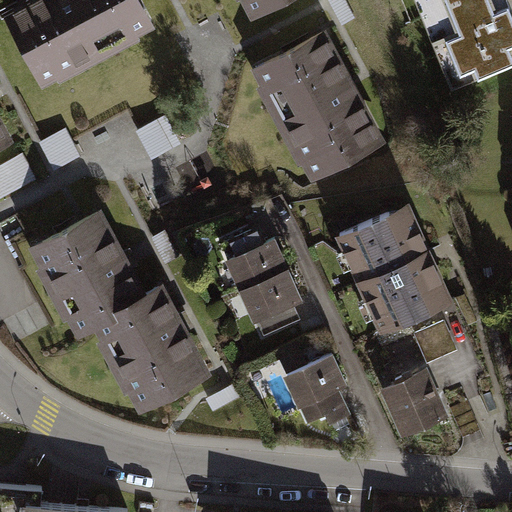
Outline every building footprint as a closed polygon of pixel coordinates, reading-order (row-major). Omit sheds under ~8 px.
[(33,0),(8,14),(43,78),(59,70),(60,69),(57,63),(129,24),(133,30),(134,30),(150,21),(138,0),(49,0),(46,2),(45,0),(33,0)] [(248,0),(255,11),(275,0),(248,0)] [(353,17),(344,0),(330,0),(343,22),(353,17)] [(511,60),(511,9),(508,0),(432,0),(465,79),(511,60)] [(60,69),(59,70),(62,76),(136,36),(134,30),(133,30),(129,24),(57,63),(60,69)] [(307,157),(315,173),(380,139),(361,104),(355,107),(341,83),(348,79),(322,32),(258,66),(267,82),(267,83),(273,80),(312,153),(306,156),(307,157)] [(349,79),(348,79),(341,83),(355,107),(361,104),(362,104),(349,79)] [(301,160),(307,157),(306,156),(312,153),(273,80),(267,83),(267,82),(261,85),(301,160)] [(152,156),(180,142),(165,114),(138,128),(152,156)] [(55,167),(79,155),(65,128),(41,141),(55,167)] [(28,150),(0,162),(0,194),(40,178),(28,150)] [(340,233),(383,329),(448,300),(444,286),(410,208),(387,212),(340,233)] [(98,212),(36,244),(46,263),(47,264),(53,261),(77,306),(71,309),(71,310),(81,328),(98,319),(142,296),(127,267),(132,265),(124,250),(119,252),(98,212)] [(260,226),(252,229),(259,244),(267,241),(260,226)] [(224,241),(244,286),(289,267),(275,237),(267,241),(259,244),(252,229),(224,241)] [(177,255),(164,231),(154,236),(167,261),(177,255)] [(47,264),(46,263),(40,267),(66,313),(71,310),(71,309),(77,306),(53,261),(47,264)] [(302,297),(289,267),(244,286),(265,333),(293,320),(286,305),(294,301),(302,297)] [(133,385),(143,403),(205,371),(183,330),(187,327),(180,313),(175,315),(160,287),(142,296),(98,319),(108,337),(108,338),(114,335),(138,381),(133,384),(133,385)] [(300,317),(294,301),(286,305),(293,320),(300,317)] [(444,319),(416,331),(428,359),(456,347),(444,319)] [(108,338),(108,337),(102,341),(127,388),(133,385),(133,384),(138,381),(114,335),(108,338)] [(282,358),(288,372),(307,363),(301,349),(282,358)] [(346,382),(332,351),(307,363),(288,372),(310,418),(326,410),(331,419),(349,411),(338,386),(346,382)] [(385,388),(403,428),(444,410),(426,369),(411,376),(409,371),(396,377),(398,382),(385,388)] [(214,408),(238,395),(232,384),(208,397),(214,408)] [(0,490),(0,511),(50,511),(52,501),(46,501),(41,500),(42,485),(1,482),(0,490)] [(83,504),(52,501),(50,511),(127,511),(128,508),(83,504)]
